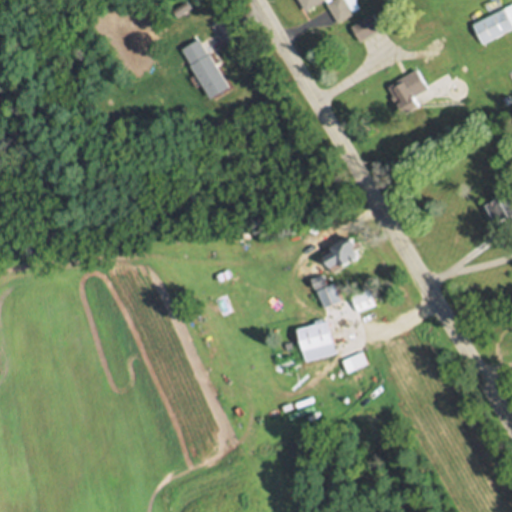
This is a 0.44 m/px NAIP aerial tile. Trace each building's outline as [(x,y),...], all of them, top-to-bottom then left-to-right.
[(302,0),(309,10),(327,0),(302,0)] [(333,0),(328,3),(339,22),(354,13),(347,0),(333,0)] [(511,4),(473,24),(483,44),(511,30),(511,4)] [(375,14),(352,26),(360,41),(383,29),(375,14)] [(213,98),(232,86),(203,37),(184,48),(213,98)] [(420,71),(389,88),(404,115),(422,105),(417,95),(414,96),(411,92),(427,83),(420,71)] [(505,185),(511,197),(511,218),(496,227),(486,209),(499,201),(494,191),(505,185)] [(333,275),(321,253),(357,234),(363,244),(359,246),(365,257),(333,275)] [(218,276),(221,283),(236,278),(234,271),(218,276)] [(319,289),(316,281),(328,276),(331,284),(319,289)] [(305,304),(295,280),(287,283),(297,308),(305,304)] [(344,300),(326,308),(319,292),(336,283),(344,300)] [(353,297),(359,311),(377,304),(371,289),(353,297)] [(337,341),(331,318),(300,327),(307,350),(337,341)] [(352,357),(365,351),(371,363),(358,369),(352,357)]
